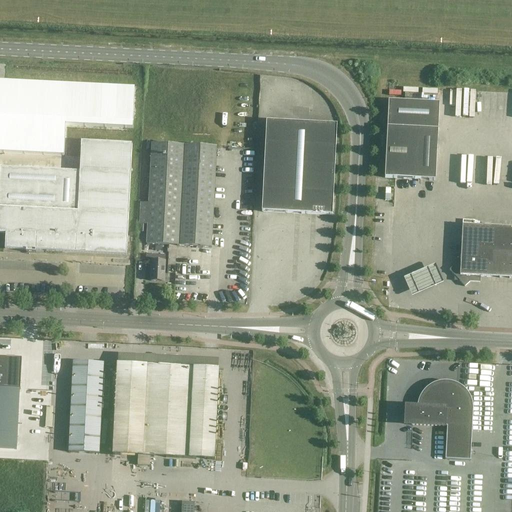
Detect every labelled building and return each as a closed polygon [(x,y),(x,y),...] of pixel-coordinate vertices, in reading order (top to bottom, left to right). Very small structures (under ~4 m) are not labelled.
[(0,81),(0,153),(64,156),(66,126),(132,129),(135,88),(0,81)] [(388,114),(384,178),(435,181),(439,103),(388,101),(388,114)] [(332,216),(334,176),(337,125),(266,122),(262,212),(332,216)] [(36,254),(36,251),(126,255),(132,144),(81,142),(80,172),(0,167),(0,233),(7,234),(6,249),(26,250),(26,253),(36,254)] [(152,144),(149,203),(140,202),(139,232),(147,232),(147,245),(211,248),(217,147),(152,144)] [(455,266),(450,270),(454,276),(454,281),(460,282),(465,287),(470,282),(480,283),(480,277),(511,278),(511,228),(462,226),(461,256),(455,256),(455,266)] [(165,262),(165,256),(146,255),(146,261),(152,261),(151,281),(164,282),(165,262)] [(418,277),(403,283),(410,302),(425,295),(442,288),(434,270),(418,277)] [(0,448),(16,450),(19,390),(20,390),(21,360),(15,359),(13,359),(8,359),(8,358),(6,358),(6,359),(0,358),(0,448)] [(69,453),(99,454),(104,364),(73,362),(69,453)] [(150,457),(214,461),(219,370),(117,365),(113,455),(138,457),(138,466),(150,467),(150,457)] [(470,430),(471,411),(471,409),(471,407),(471,405),(470,403),(470,401),(469,399),(468,397),(467,396),(466,394),(465,392),(464,391),(462,390),(460,388),(458,387),(455,385),(452,385),(449,384),(446,383),(443,384),(441,384),(438,384),(436,385),(435,385),(434,386),(432,387),(430,388),(428,390),(425,392),(424,395),(422,397),(421,400),(420,402),(419,405),(419,408),(413,408),(413,414),(411,414),(410,414),(410,415),(409,415),(409,416),(409,417),(409,418),(409,419),(410,419),(411,419),(412,419),(412,426),(447,427),(445,460),(470,462),(472,431),(470,430)] [(75,478),(75,467),(66,468),(67,478),(75,478)] [(75,474),(75,485),(84,485),(83,473),(75,474)] [(51,511),(60,511),(60,502),(51,502),(51,511)] [(67,511),(77,511),(77,503),(68,503),(67,511)] [(181,511),(194,511),(195,504),(182,503),(181,511)]
